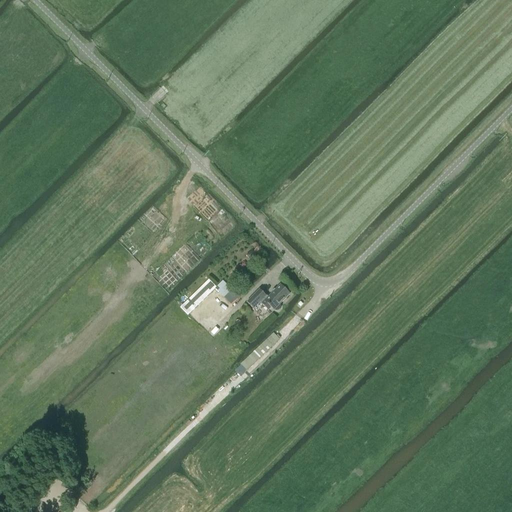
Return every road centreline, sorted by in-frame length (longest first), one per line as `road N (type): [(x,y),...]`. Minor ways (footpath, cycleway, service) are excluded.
road 1 (unclassified): [(322,284),(31,0)]
road 2 (track): [(105,511),(284,338),(322,284)]
road 3 (unclassified): [(322,284),(342,278),(511,108)]
